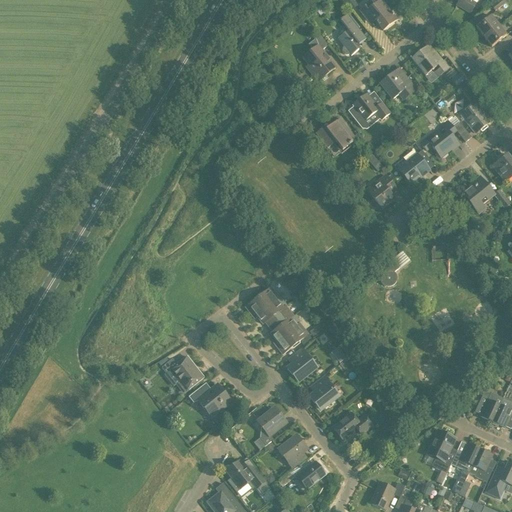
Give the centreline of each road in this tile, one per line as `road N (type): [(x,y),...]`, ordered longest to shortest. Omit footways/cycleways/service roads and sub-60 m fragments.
road 1 (primary): [(0,368),(221,0)]
road 2 (unclassified): [(0,291),(173,0)]
road 3 (residential): [(293,108),(310,120),(434,20)]
road 4 (residential): [(339,511),(351,475),(275,382)]
road 5 (residential): [(219,311),(188,337),(254,397),(275,382)]
road 6 (residential): [(391,222),(511,125)]
road 7 (residential): [(511,116),(434,20)]
